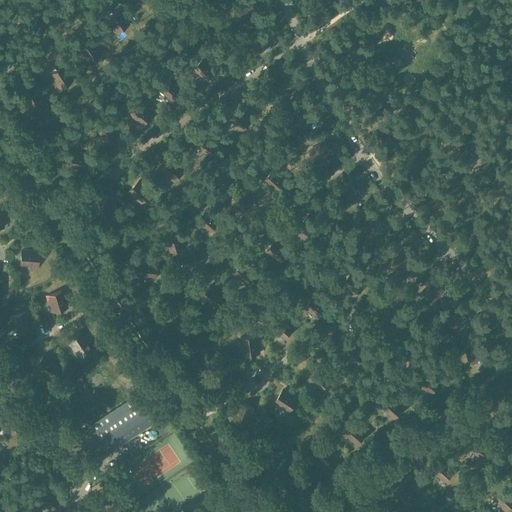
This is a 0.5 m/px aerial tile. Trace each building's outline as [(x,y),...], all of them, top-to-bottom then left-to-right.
[(247,17),(257,10),(250,0),(245,0),(244,1),(244,2),(235,8),(245,22),(249,19),(247,17)] [(119,10),(108,17),(114,28),(112,29),(115,33),(129,24),(123,16),(124,14),(122,11),(120,11),(119,10)] [(263,49),(274,43),(267,31),(265,32),(264,31),(261,33),(261,34),(252,40),(260,54),(264,51),(263,49)] [(91,39),(79,47),(86,57),(84,59),(87,63),(101,54),(95,45),(95,44),(94,41),(92,41),(91,39)] [(198,72),(207,80),(217,70),(216,69),(215,67),(213,65),(212,65),(204,58),(193,71),(196,74),(198,72)] [(63,66),(51,74),(58,84),(56,85),(59,89),(73,80),(67,72),(67,70),(65,68),(64,67),(63,66)] [(284,92),(294,86),(287,74),(286,75),(284,74),(281,76),(281,77),(272,83),(281,97),(285,95),(284,92)] [(165,94),(174,102),(184,91),(182,90),(182,89),(180,87),(178,87),(171,80),(160,93),(163,96),(165,94)] [(38,93),(26,100),(33,111),(31,112),(33,116),(47,107),(42,99),(42,97),(40,94),(39,94),(38,93)] [(134,117),(144,125),(153,114),(152,113),(152,112),(149,110),(148,110),(140,103),(129,116),(133,119),(134,117)] [(302,125),(313,119),(306,107),(304,108),(303,107),(300,109),(299,110),(291,115),(299,130),(303,127),(302,125)] [(239,108),(230,119),(239,127),(238,129),(241,132),(252,120),(245,113),(245,112),(242,109),(241,109),(239,108)] [(100,132),(102,144),(116,141),(116,139),(117,138),(116,135),(115,134),(113,124),(96,128),(97,132),(100,132)] [(208,158),(219,146),(211,139),(211,137),(209,135),(207,135),(206,134),(197,145),(206,153),(204,155),(208,158)] [(323,143),(322,143),(319,145),(319,146),(310,151),(317,165),(322,163),(320,161),(331,155),(325,143),(323,143)] [(73,167),(85,169),(88,156),(86,155),(86,154),(82,153),(81,154),(71,152),(68,169),(73,170),(73,167)] [(171,159),(162,169),(172,178),(170,180),(173,183),(184,170),(177,163),(177,162),(174,160),(173,160),(171,159)] [(268,183),(278,192),(287,181),(286,180),(286,179),(283,176),(282,176),(274,170),(263,182),(267,185),(268,183)] [(139,181),(129,191),(138,200),(137,202),(140,205),(152,193),(144,186),(144,184),(142,182),(140,182),(139,181)] [(349,203),(359,196),(351,184),(350,185),(349,185),(346,187),(346,188),(337,194),(346,208),(350,205),(349,203)] [(233,204),(243,212),(252,201),(251,200),(251,199),(248,196),(247,197),(239,190),(228,202),(232,206),(233,204)] [(109,209),(112,197),(98,194),(98,196),(97,197),(96,200),(97,201),(95,211),(111,215),(112,210),(109,209)] [(205,215),(199,226),(212,233),(212,231),(214,231),(215,228),(215,226),(220,218),(205,209),(203,214),(205,215)] [(307,216),(298,227),(308,235),(306,237),(309,240),(320,227),(313,221),(313,219),(310,217),(309,217),(307,216)] [(375,236),(385,229),(377,217),(376,218),(374,218),(371,220),(371,221),(363,227),(373,241),(377,238),(375,236)] [(168,240),(172,252),(185,248),(184,246),(185,245),(184,241),(183,241),(180,231),(164,236),(165,241),(168,240)] [(276,240),(267,251),(276,259),(274,261),(278,264),(289,252),(281,245),(281,244),(279,241),(277,241),(276,240)] [(403,266),(412,258),(404,247),(402,248),(401,248),(398,250),(398,251),(390,258),(400,271),(404,268),(403,266)] [(22,250),(21,264),(33,265),(33,268),(38,268),(39,252),(29,251),(28,250),(25,249),(24,250),(22,250)] [(145,276),(157,278),(158,264),(157,263),(156,262),(152,262),(151,263),(141,262),(139,278),(144,279),(145,276)] [(243,263),(234,274),(243,282),(242,284),(245,287),(256,274),(249,268),(249,266),(246,264),(245,264),(243,263)] [(347,286),(357,294),(366,284),(365,283),(364,281),(362,279),(361,279),(353,272),(342,285),(345,288),(347,286)] [(436,298),(445,290),(436,280),(434,281),(433,281),(430,283),(430,284),(423,291),(434,304),(438,300),(436,298)] [(210,285),(202,297),(212,304),(211,306),(215,309),(225,295),(216,289),(216,288),(213,286),(212,286),(210,285)] [(50,300),(54,312),(67,308),(67,306),(67,305),(66,302),(65,301),(62,291),(46,296),(47,301),(50,300)] [(309,310),(318,318),(327,307),(326,306),(326,305),(324,302),(322,303),(314,296),(303,308),(307,312),(309,310)] [(179,316),(183,304),(170,299),(170,300),(168,301),(167,304),(168,306),(164,315),(179,321),(181,317),(179,316)] [(458,326),(469,319),(461,307),(460,308),(458,308),(455,310),(455,311),(447,317),(456,331),(460,328),(458,326)] [(14,321),(18,333),(31,328),(31,327),(31,326),(30,322),(29,322),(26,312),(10,318),(11,322),(14,321)] [(276,330),(285,339),(294,328),(293,327),(293,326),(290,323),(289,323),(281,317),(270,329),(274,332),(276,330)] [(387,317),(378,328),(387,336),(385,338),(389,341),(400,329),(392,322),(392,321),(390,318),(388,319),(387,317)] [(95,349),(82,330),(67,340),(70,345),(72,345),(75,350),(74,351),(80,359),(95,349)] [(244,343),(245,355),(259,353),(259,352),(260,351),(259,347),(258,346),(257,336),(240,339),(241,343),(244,343)] [(354,343),(344,353),(354,361),(352,363),(356,366),(367,354),(359,347),(359,346),(356,344),(355,344),(354,343)] [(476,361),(488,356),(482,343),(481,343),(479,343),(476,344),(476,346),(466,350),(473,365),(478,363),(476,361)] [(115,352),(121,362),(127,358),(120,348),(115,352)] [(44,355),(35,365),(44,374),(42,376),(46,379),(57,366),(49,360),(49,358),(47,356),(45,356),(44,355)] [(318,368),(309,379),(318,387),(317,389),(320,392),(331,379),(323,373),(323,371),(321,369),(319,369),(318,368)] [(217,387),(230,387),(230,373),(228,373),(227,372),(224,372),(223,373),(213,373),(212,389),(217,389),(217,387)] [(422,385),(431,394),(440,383),(439,382),(439,381),(437,378),(435,378),(428,372),(416,384),(420,387),(422,385)] [(283,390),(275,402),(286,409),(284,411),(288,413),(298,399),(289,394),(289,392),(286,391),(285,391),(283,390)] [(67,413),(81,408),(77,396),(79,396),(78,391),(62,396),(65,406),(64,407),(66,410),(67,411),(67,413)] [(136,395),(92,424),(110,451),(154,422),(136,395)] [(385,410),(395,419),(404,408),(403,407),(403,405),(400,403),(399,403),(391,397),(380,409),(384,412),(385,410)] [(249,420),(253,408),(240,403),(240,405),(238,405),(237,409),(238,410),(234,419),(250,425),(251,421),(249,420)] [(511,411),(511,413),(503,418),(511,432),(511,411)] [(9,412),(0,421),(0,423),(9,431),(7,433),(10,436),(21,424),(14,417),(14,416),(11,413),(10,413),(9,412)] [(348,436),(357,444),(366,434),(365,433),(365,431),(363,429),(361,429),(353,422),(342,435),(346,438),(348,436)] [(159,440),(170,436),(168,431),(157,436),(159,440)] [(471,449),(481,458),(490,447),(489,446),(489,444),(486,442),(485,442),(477,436),(466,448),(469,451),(471,449)] [(316,457),(325,465),(335,455),(333,454),(333,452),(331,450),(329,450),(322,443),(311,456),(314,459),(316,457)] [(436,473),(445,481),(454,471),(453,469),(453,468),(451,466),(449,466),(441,459),(430,472),(434,475),(436,473)] [(283,484),(292,492),(301,482),(300,481),(300,479),(297,477),(296,477),(288,470),(277,483),(281,486),(283,484)] [(400,497),(409,506),(418,495),(417,494),(417,493),(414,490),(413,490),(405,484),(394,496),(398,499),(400,497)] [(41,501),(51,510),(60,499),(59,498),(59,497),(56,494),(55,495),(47,488),(36,500),(40,503),(41,501)] [(504,488),(495,499),(504,507),(502,509),(505,511),(511,504),(511,495),(509,493),(509,491),(507,489),(505,489),(504,488)]
